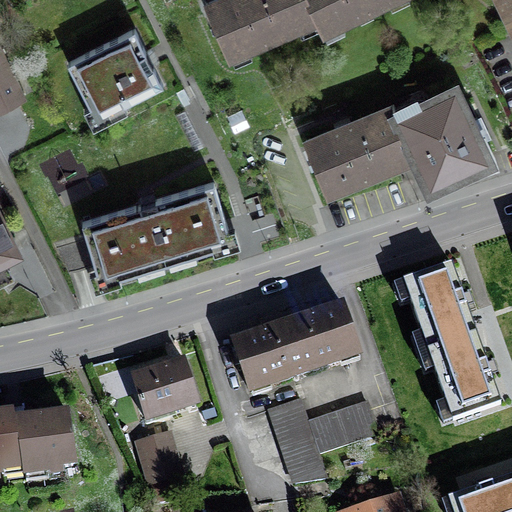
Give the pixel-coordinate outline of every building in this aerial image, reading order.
[(229,51),(320,13),(314,0),(225,0),(211,6),(229,51)] [(314,0),(320,13),(327,29),(396,0),(314,0)] [(161,86),(134,34),(75,65),(101,116),(161,86)] [(0,58),(0,109),(21,98),(0,58)] [(457,91),(398,116),(412,149),(429,189),(488,164),(457,91)] [(332,182),(412,149),(398,116),(394,107),(315,140),(332,182)] [(218,186),(87,225),(108,294),(239,255),(218,186)] [(0,221),(0,283),(25,272),(0,221)] [(407,281),(432,349),(477,332),(452,264),(407,281)] [(351,352),(338,314),(237,348),(249,386),(351,352)] [(507,416),(477,332),(432,349),(462,432),(507,416)] [(192,407),(179,367),(139,380),(152,420),(192,407)] [(269,411),(288,467),(320,463),(318,455),(375,437),(367,411),(309,429),(301,401),(269,411)] [(0,418),(0,476),(67,471),(61,413),(13,417),(0,418)] [(152,487),(178,479),(166,441),(140,449),(152,487)] [(326,481),(320,463),(288,467),(294,491),(326,481)] [(465,511),(511,511),(511,482),(489,490),(462,499),(465,511)] [(401,511),(399,502),(367,511),(401,511)]
